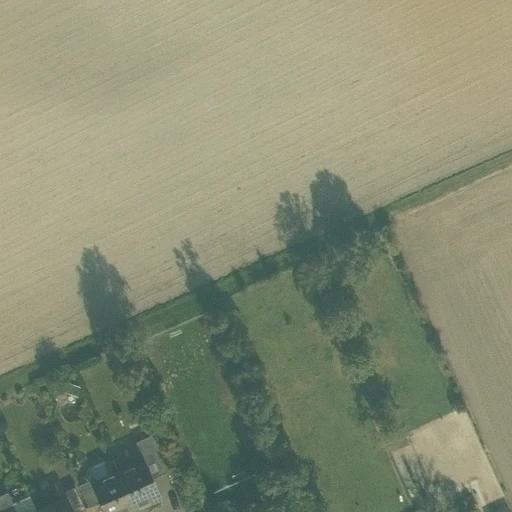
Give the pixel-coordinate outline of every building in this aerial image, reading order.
[(144,460),(152,479),(170,471),(153,435),(135,443),(143,461),(144,460)] [(143,461),(117,472),(134,510),(161,498),(152,479),(144,460),(143,461)] [(89,481),(91,484),(113,474),(108,462),(107,463),(103,461),(87,468),(86,472),(85,473),(89,481)] [(102,511),(130,511),(134,510),(117,472),(113,474),(91,484),(90,484),(99,503),(102,511)] [(78,486),(88,508),(99,503),(90,484),(91,484),(89,481),(78,486)] [(66,497),(72,511),(79,511),(85,509),(75,487),(63,493),(66,498),(66,497)] [(4,494),(0,496),(0,497),(5,508),(9,506),(4,494)] [(5,508),(6,511),(34,511),(36,511),(30,497),(9,506),(5,508)] [(66,498),(36,511),(72,511),(66,497),(66,498)]
